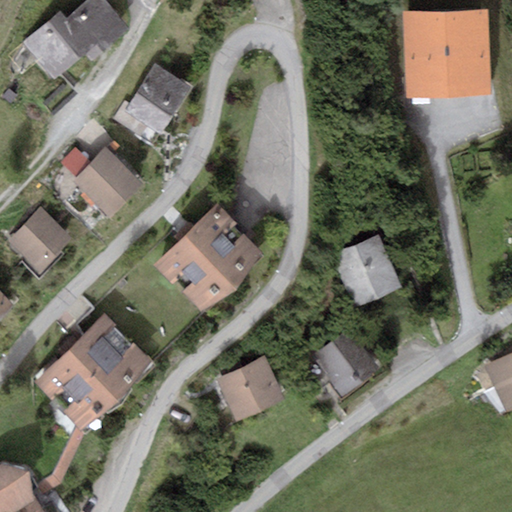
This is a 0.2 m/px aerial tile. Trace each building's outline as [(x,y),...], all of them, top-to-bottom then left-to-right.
[(61,10),(24,43),(54,77),(83,51),(90,59),(122,30),(96,1),(72,22),(61,10)] [(488,12),(405,15),(408,97),(490,94),(488,12)] [(191,88),(158,67),(129,111),(163,132),(191,88)] [(143,184),(106,149),(72,186),(109,220),(143,184)] [(220,205),(158,265),(204,312),(266,251),(220,205)] [(43,216),(14,249),(43,274),(72,242),(43,216)] [(381,241),(338,257),(358,310),(401,295),(381,241)] [(0,294),(0,324),(15,310),(0,294)] [(109,319),(38,385),(80,429),(151,362),(109,319)] [(352,334),(314,362),(341,398),(379,370),(352,334)] [(511,356),(485,369),(506,415),(511,411),(511,356)] [(267,361),(220,382),(237,421),(284,401),(267,361)] [(8,464),(0,468),(0,511),(41,511),(35,503),(34,474),(8,464)]
